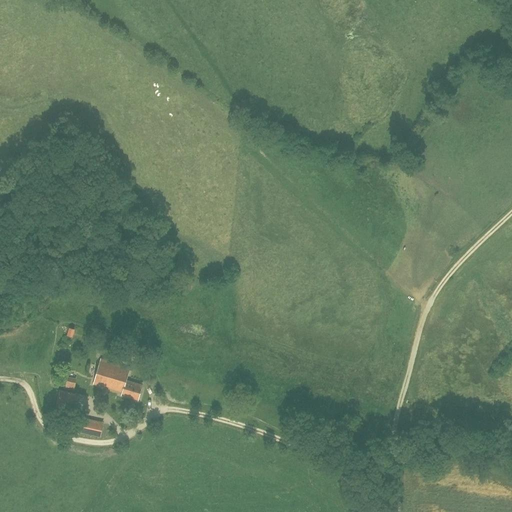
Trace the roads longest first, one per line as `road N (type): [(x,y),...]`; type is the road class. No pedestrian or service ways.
road 1 (track): [(0,378),(26,386),(51,431),(82,442),(128,437),(156,407),(238,425),(301,450),(374,511)]
road 2 (track): [(398,511),(396,423),(420,325),(441,282),(511,211)]
